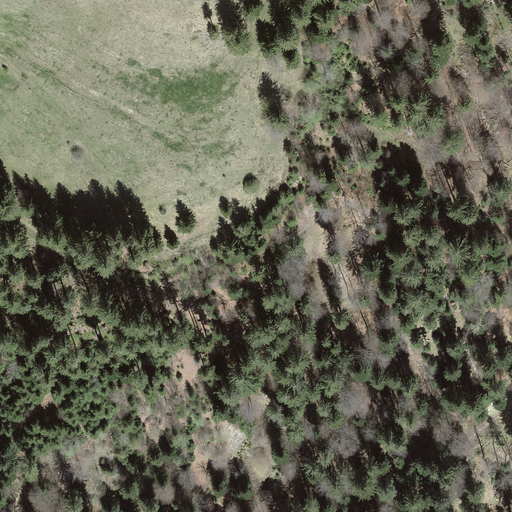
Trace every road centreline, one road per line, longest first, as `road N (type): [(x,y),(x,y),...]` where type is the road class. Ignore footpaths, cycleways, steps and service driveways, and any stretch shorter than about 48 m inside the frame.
road 1 (track): [(0,208),(88,280),(134,289),(198,257),(243,217),(266,175),(246,64)]
road 2 (track): [(0,42),(134,118)]
